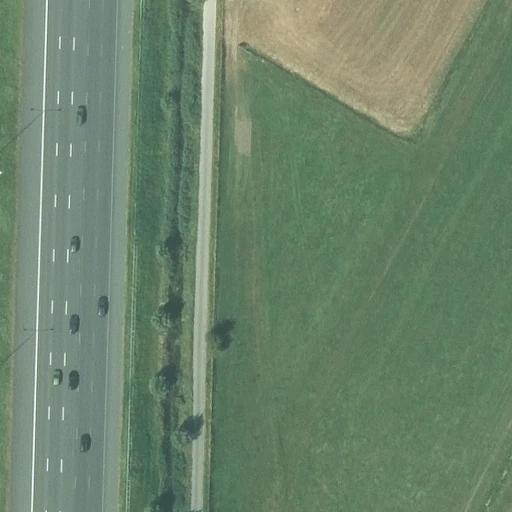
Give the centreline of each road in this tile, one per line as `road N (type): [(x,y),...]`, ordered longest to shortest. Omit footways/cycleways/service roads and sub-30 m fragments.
road 1 (unclassified): [(194,511),(210,0)]
road 2 (motorway): [(66,511),(80,0)]
